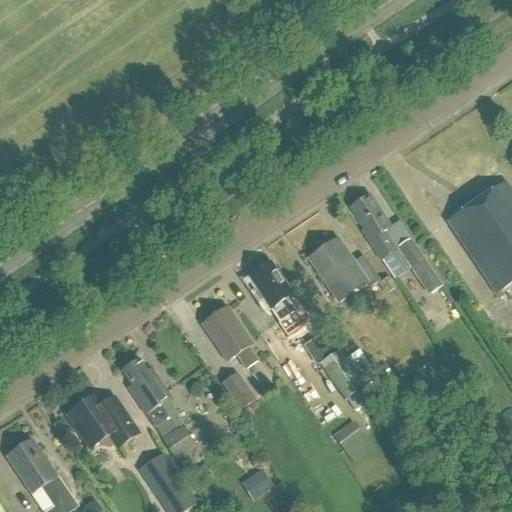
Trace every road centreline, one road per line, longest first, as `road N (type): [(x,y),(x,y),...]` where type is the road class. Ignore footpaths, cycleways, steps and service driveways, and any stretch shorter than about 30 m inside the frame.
road 1 (unclassified): [(0,402),(511,56)]
road 2 (secondary): [(0,264),(391,0)]
